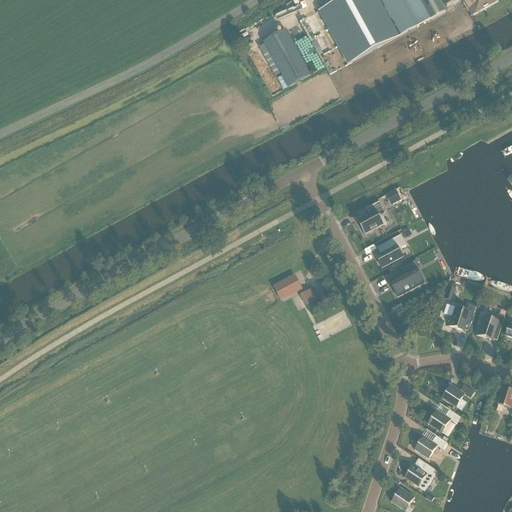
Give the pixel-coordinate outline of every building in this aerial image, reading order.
[(400,37),(380,0),(342,0),(323,10),(352,63),(400,37)] [(402,0),(380,0),(401,37),(418,28),(403,2),(402,0)] [(419,0),(406,0),(403,2),(418,28),(431,20),(419,0)] [(445,12),(438,0),(419,0),(431,20),(445,12)] [(463,0),(473,17),(498,2),(496,0),(463,0)] [(289,88),(310,76),(285,31),(264,43),(289,88)] [(334,43),(321,51),(325,57),(337,50),(334,43)] [(400,190),(396,192),(401,200),(405,198),(400,190)] [(396,192),(396,191),(387,196),(392,205),(401,200),(396,192)] [(384,209),(380,203),(367,210),(370,216),(358,222),(365,237),(384,226),(380,218),(386,215),(383,210),(384,209)] [(407,248),(402,238),(381,249),(384,255),(377,259),(383,271),(404,260),(400,252),(407,248)] [(420,267),(416,262),(400,270),(403,275),(390,282),(398,298),(424,284),(416,269),(420,267)] [(281,302),(300,292),(298,288),(301,286),(295,276),(273,287),(281,302)] [(456,290),(449,287),(444,300),(452,303),(456,290)] [(317,302),(311,291),(300,297),(306,308),(317,302)] [(299,296),(294,298),(298,310),(304,308),(299,296)] [(462,331),(469,333),(476,309),(469,307),(467,312),(456,309),(453,319),(449,318),(446,326),(462,331)] [(477,327),(474,335),(490,341),(490,340),(497,342),(505,318),(498,316),(496,321),(484,318),(481,328),(477,327)] [(475,394),(464,386),(460,392),(451,386),(442,400),(453,407),(457,410),(466,397),(471,400),(475,394)] [(511,413),(511,416),(511,392),(504,390),(504,388),(498,405),(511,409),(511,413)] [(450,412),(446,418),(437,412),(428,425),(427,424),(427,425),(442,435),(450,421),(456,425),(461,419),(454,415),(450,412)] [(442,441),(437,437),(433,443),(424,438),(415,451),(414,450),(414,451),(428,460),(437,447),(443,451),(448,445),(446,444),(442,441)] [(415,466),(414,466),(405,479),(404,478),(404,479),(418,488),(424,493),(431,482),(438,473),(427,466),(419,460),(415,466)] [(401,490),(392,503),(391,502),(391,503),(404,511),(405,511),(415,499),(401,490)] [(429,493),(425,500),(431,504),(435,498),(429,493)]
